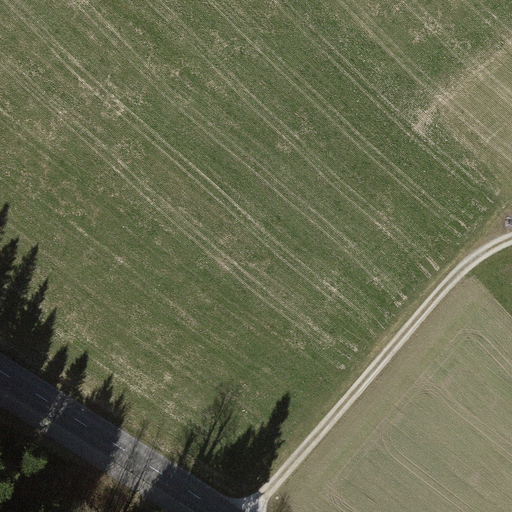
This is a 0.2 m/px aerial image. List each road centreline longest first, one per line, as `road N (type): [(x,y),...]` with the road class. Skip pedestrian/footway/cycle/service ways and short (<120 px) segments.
road 1 (track): [(511,240),(488,249),(451,282),(251,511)]
road 2 (tertiary): [(219,511),(0,370)]
